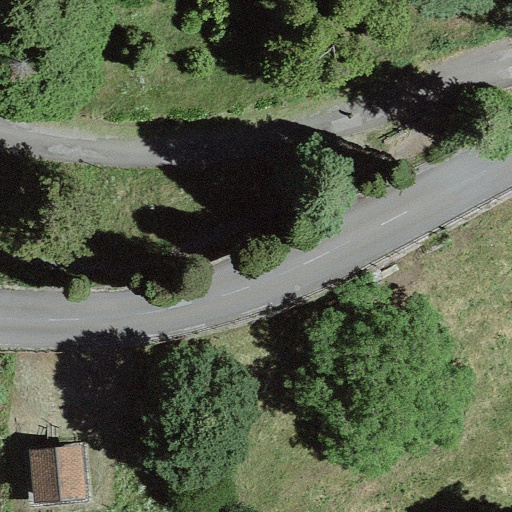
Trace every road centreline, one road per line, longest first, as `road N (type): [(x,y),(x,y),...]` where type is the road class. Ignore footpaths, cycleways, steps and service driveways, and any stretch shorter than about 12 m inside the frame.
road 1 (tertiary): [(511,153),(390,226),(218,297),(148,313),(0,315)]
road 2 (unclassified): [(0,134),(152,159),(271,141),(511,65)]
